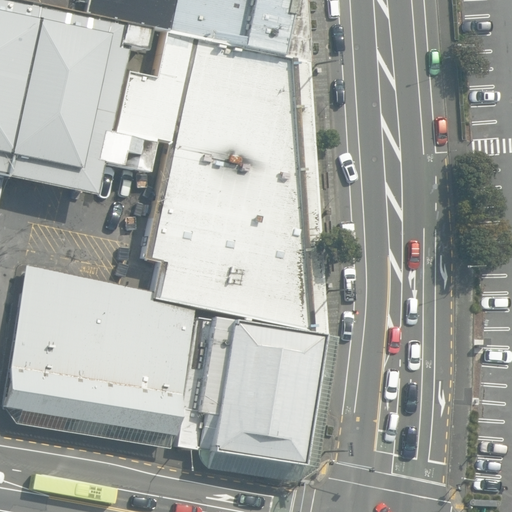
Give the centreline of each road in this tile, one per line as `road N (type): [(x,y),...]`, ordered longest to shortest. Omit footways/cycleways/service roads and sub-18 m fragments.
road 1 (secondary): [(375,511),(397,262),(382,0)]
road 2 (tertiary): [(0,480),(162,511)]
